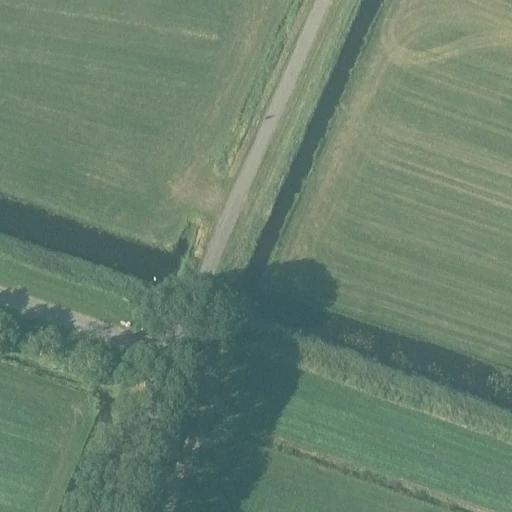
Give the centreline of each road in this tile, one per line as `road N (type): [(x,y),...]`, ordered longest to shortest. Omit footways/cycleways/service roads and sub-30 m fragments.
road 1 (unclassified): [(169,362),(330,0)]
road 2 (unclassified): [(169,362),(0,300)]
road 3 (unclassified): [(107,511),(169,362)]
